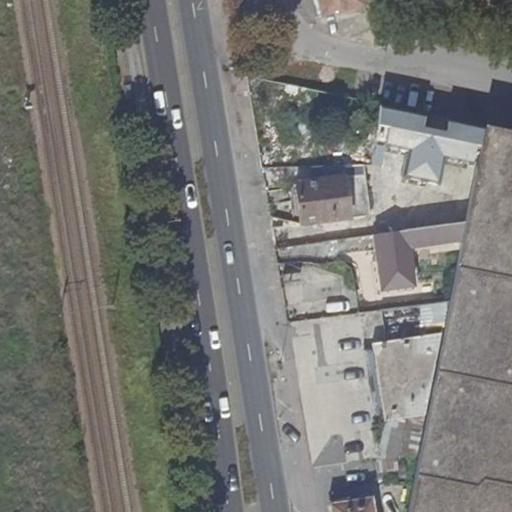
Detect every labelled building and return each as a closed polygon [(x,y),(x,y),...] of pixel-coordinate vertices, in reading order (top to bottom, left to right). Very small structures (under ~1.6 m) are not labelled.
[(353,0),(312,0),(317,18),(356,8),(353,0)] [(303,95),(268,100),(277,154),(311,147),(303,95)] [(377,105),(358,101),(358,111),(377,109),(377,105)] [(452,223),(462,221),(481,127),(377,105),(377,109),(376,123),(375,154),(376,235),(452,223)] [(344,127),(341,158),(368,155),(375,154),(376,123),(344,127)] [(511,511),(511,134),(484,128),(407,511),(511,511)] [(341,176),(295,183),(302,224),(349,215),(341,176)] [(376,235),(368,236),(376,292),(412,287),(405,248),(455,240),(452,223),(376,235)] [(371,347),(377,386),(431,379),(439,336),(371,347)] [(383,423),(424,418),(431,379),(377,386),(383,423)] [(408,470),(406,456),(377,461),(379,476),(408,470)] [(344,505),(327,508),(327,511),(370,511),(369,501),(344,505)]
